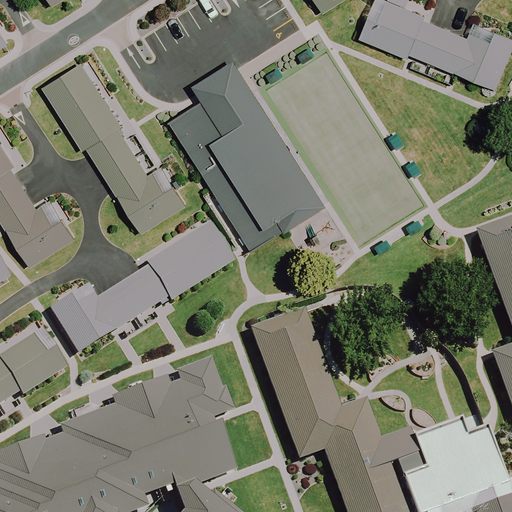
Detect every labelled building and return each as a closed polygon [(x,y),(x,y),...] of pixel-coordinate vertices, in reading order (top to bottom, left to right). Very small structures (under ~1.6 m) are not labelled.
[(34,0),(43,15),(67,0),(34,0)] [(312,0),(322,14),(345,0),(312,0)] [(367,14),(353,53),(398,70),(401,65),(487,98),(506,47),(461,30),(455,47),(367,14)] [(325,214),(240,77),(161,125),(246,262),(325,214)] [(70,78),(35,99),(73,160),(78,157),(131,244),(178,216),(152,175),(136,184),(70,78)] [(0,172),(0,239),(22,275),(69,247),(43,206),(27,216),(0,172)] [(511,511),(511,228),(482,240),(511,314),(511,353),(495,360),(511,402),(511,505),(494,511),(511,511)] [(82,299),(45,321),(73,368),(221,282),(204,253),(92,317),(82,299)] [(407,511),(371,410),(346,419),(309,317),(253,337),(302,471),(333,460),(351,511),(407,511)] [(0,415),(55,383),(35,350),(0,371),(0,415)] [(110,511),(174,490),(181,510),(179,511),(232,511),(197,481),(233,469),(214,416),(223,412),(206,364),(118,395),(122,405),(0,447),(0,511),(110,511)] [(450,511),(511,487),(511,474),(495,432),(475,440),(471,428),(423,447),(434,474),(410,483),(421,511),(450,511)]
